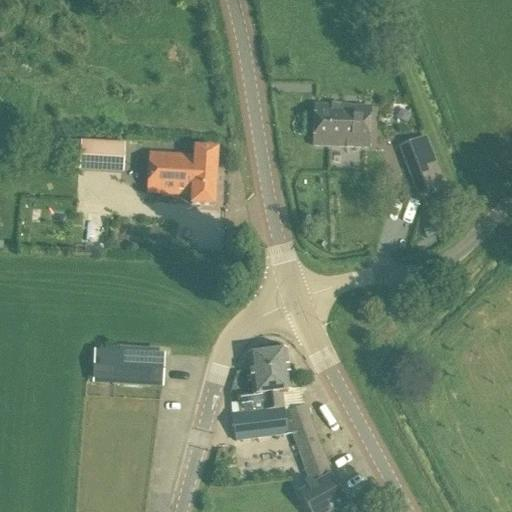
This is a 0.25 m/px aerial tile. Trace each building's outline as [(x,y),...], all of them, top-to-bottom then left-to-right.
[(369,148),(370,107),(314,105),(313,146),(369,148)] [(421,139),(400,147),(408,168),(428,160),(421,139)] [(123,174),(125,144),(81,141),(79,171),(123,174)] [(213,206),(216,150),(194,148),(194,156),(150,154),(147,194),(191,196),(191,204),(213,206)] [(282,392),(290,391),(285,350),(248,355),(252,394),(237,396),(239,414),(232,415),(235,441),(287,435),(282,392)] [(162,387),(163,355),(93,352),(91,384),(162,387)] [(335,511),(346,506),(340,496),(329,477),(304,407),(285,414),(312,486),(300,493),(310,511),(335,511)]
